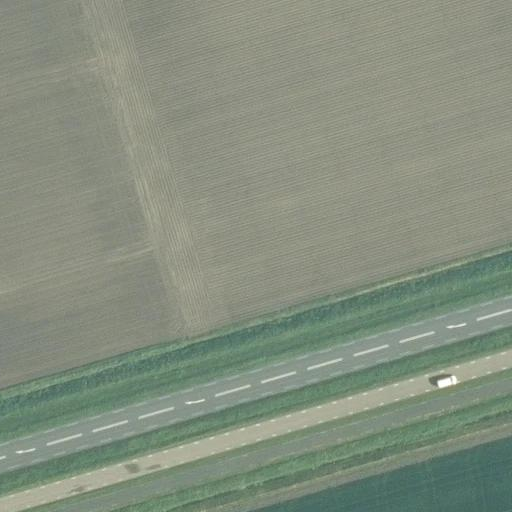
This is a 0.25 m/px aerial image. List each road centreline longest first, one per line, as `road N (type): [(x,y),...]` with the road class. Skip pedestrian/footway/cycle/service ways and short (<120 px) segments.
road 1 (primary): [(511,306),(0,456)]
road 2 (unclassified): [(0,506),(511,359)]
